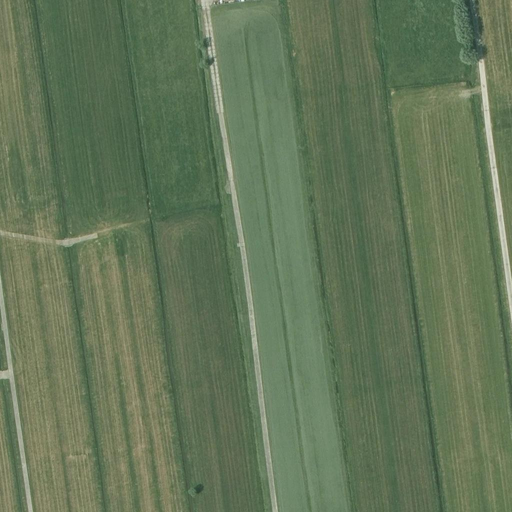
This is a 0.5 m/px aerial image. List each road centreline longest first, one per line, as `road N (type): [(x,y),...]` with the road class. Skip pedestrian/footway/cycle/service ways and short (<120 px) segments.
road 1 (track): [(511,317),(469,0)]
road 2 (track): [(0,297),(29,511)]
